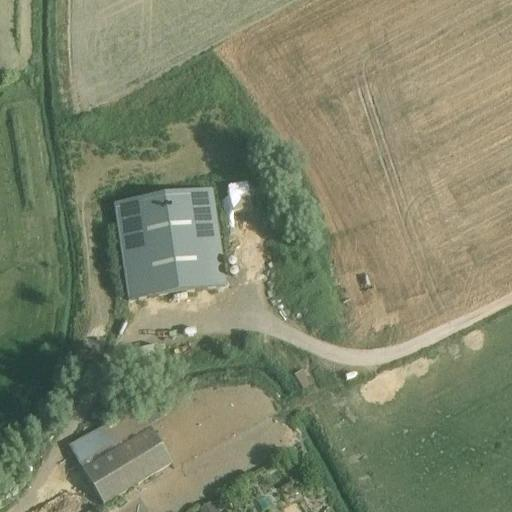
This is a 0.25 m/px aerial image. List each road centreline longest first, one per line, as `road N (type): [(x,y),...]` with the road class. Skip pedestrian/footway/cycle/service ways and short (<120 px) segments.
road 1 (track): [(0,425),(15,414),(39,357),(53,271),(41,265),(0,289)]
road 2 (track): [(29,272),(0,120)]
